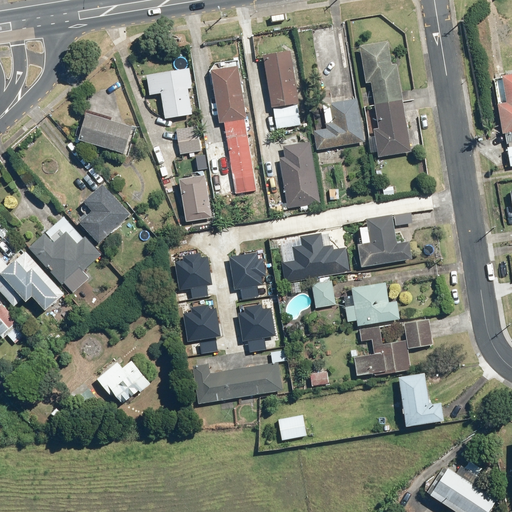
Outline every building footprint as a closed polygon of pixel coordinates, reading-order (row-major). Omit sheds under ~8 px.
[(386,42),(356,47),(363,86),(368,85),(376,130),(372,131),(377,159),(411,153),(406,125),(396,65),(390,66),(386,42)] [(289,52),(261,57),(270,110),(298,105),(289,52)] [(236,67),(209,72),(218,124),(246,119),(236,67)] [(189,70),(145,77),(148,98),(158,96),(162,120),(191,115),(188,91),(192,91),(189,70)] [(505,137),(511,135),(511,77),(493,81),(505,137)] [(329,105),(332,123),(323,124),(324,130),(312,132),(315,151),(363,143),(359,124),(355,100),(329,105)] [(132,125),(84,111),(75,142),(123,155),(132,125)] [(197,126),(174,130),(178,155),(201,151),(197,126)] [(246,136),(225,140),(236,195),(257,190),(246,136)] [(309,142),(281,147),(283,158),(278,159),(287,209),(319,203),(311,154),(309,142)] [(177,182),(184,224),(212,219),(205,177),(177,182)] [(129,216),(109,195),(101,186),(81,204),(90,213),(78,224),(97,245),(109,234),(129,216)] [(62,216),(26,249),(63,289),(99,256),(62,216)] [(411,261),(408,242),(395,244),(394,239),(390,216),(363,220),(367,244),(354,246),(358,270),(384,265),(411,261)] [(281,257),(285,280),(351,268),(347,247),(335,249),(334,243),(325,244),(322,230),(301,234),(303,242),(293,244),(295,254),(281,257)] [(0,291),(13,306),(20,300),(23,304),(30,297),(43,312),(63,295),(25,252),(6,268),(0,261),(0,291)] [(177,258),(180,286),(192,285),(194,296),(208,294),(207,283),(213,282),(209,255),(203,256),(203,252),(185,254),(185,257),(177,258)] [(230,256),(235,288),(241,287),(243,298),(259,295),(258,285),(263,284),(262,274),(267,273),(265,259),(260,259),(259,252),(230,256)] [(107,262),(97,272),(106,282),(116,273),(107,262)] [(331,282),(309,285),(313,310),(335,307),(331,282)] [(385,284),(349,290),(356,328),(392,321),(399,320),(395,303),(389,304),(385,284)] [(246,303),(247,310),(240,311),(244,338),(250,337),(252,349),(267,347),(265,336),(276,334),(272,306),(265,307),(264,301),(246,303)] [(186,311),(190,339),(202,337),(203,348),(218,346),(216,336),(222,335),(219,308),(213,308),(212,304),(194,307),(195,310),(186,311)] [(382,337),(379,337),(377,328),(357,331),(359,343),(370,341),(373,356),(351,360),(355,380),(410,370),(407,350),(432,345),(427,321),(401,325),(404,341),(383,345),(382,337)] [(276,352),(269,353),(270,363),(284,361),(281,341),(275,342),(276,352)] [(121,370),(116,363),(95,382),(110,399),(113,396),(123,407),(149,384),(130,362),(121,370)] [(190,366),(193,387),(196,405),(281,393),(277,364),(209,373),(208,364),(190,366)] [(325,371),(309,372),(311,386),(326,385),(325,371)] [(442,424),(440,404),(429,405),(425,375),(397,379),(403,429),(431,425),(442,424)] [(101,403),(87,388),(72,401),(86,416),(101,403)] [(279,420),(282,440),(304,436),(301,416),(279,420)] [(486,511),(495,500),(475,487),(480,479),(459,467),(454,475),(445,469),(426,500),(445,511),(486,511)]
